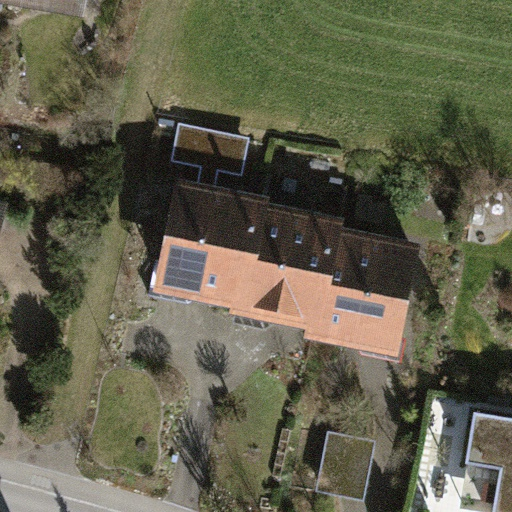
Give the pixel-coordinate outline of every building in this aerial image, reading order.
[(83,0),(34,0),(82,8),(83,0)] [(246,139),(191,128),(185,157),(240,168),(246,139)] [(261,206),(183,189),(163,285),(242,301),(260,211),(261,206)] [(337,227),(260,211),(242,301),(240,306),(317,322),(336,235),(337,227)] [(415,252),(336,235),(317,322),(316,330),(395,347),(415,252)] [(511,511),(511,418),(476,413),(467,463),(469,463),(461,508),(486,511),(511,511)] [(373,444),(333,436),(322,488),(362,496),(373,444)]
